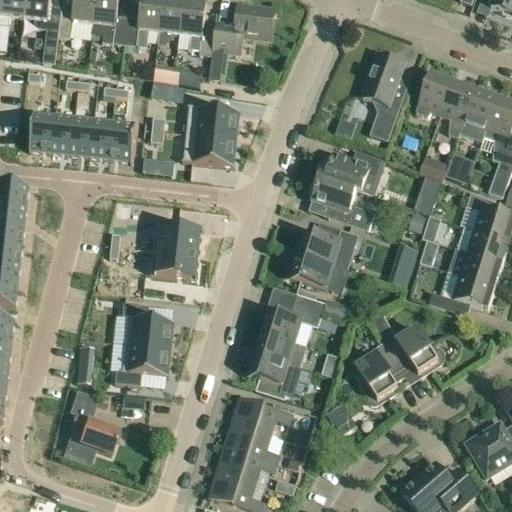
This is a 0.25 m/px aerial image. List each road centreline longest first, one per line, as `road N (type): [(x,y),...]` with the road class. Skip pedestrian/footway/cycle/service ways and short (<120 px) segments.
road 1 (residential): [(86,184),(6,486),(105,511)]
road 2 (residential): [(157,511),(256,210)]
road 3 (residential): [(340,511),(390,450),(511,366)]
road 4 (residential): [(256,210),(338,0)]
road 5 (residential): [(511,62),(342,0)]
road 6 (residential): [(86,184),(256,210)]
